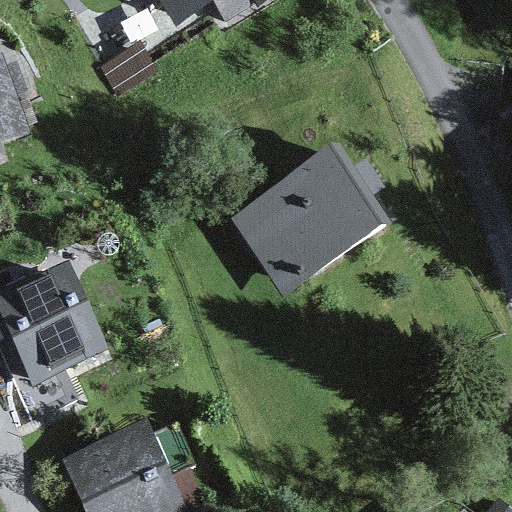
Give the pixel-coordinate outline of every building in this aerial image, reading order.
[(167,0),(176,14),(200,0),(167,0)] [(3,54),(0,55),(0,138),(31,127),(3,54)] [(334,150),(239,213),(287,285),(382,221),(334,150)] [(74,268),(4,295),(35,372),(104,345),(74,268)] [(74,459),(96,511),(189,511),(191,511),(153,425),(74,459)]
